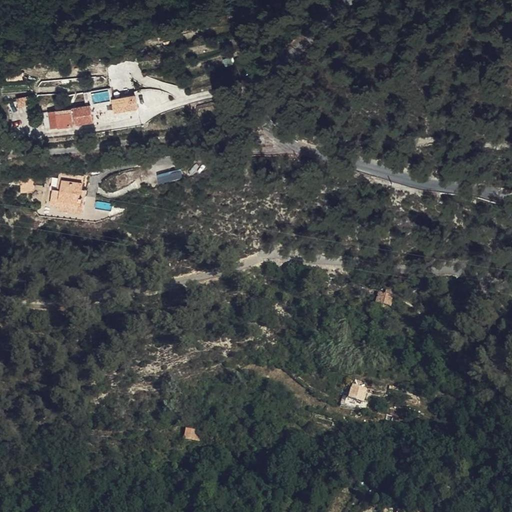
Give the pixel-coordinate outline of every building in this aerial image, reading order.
[(18,108),(27,106),(24,97),(15,100),(18,108)] [(138,109),(136,98),(114,101),(116,113),(138,109)] [(58,114),(57,110),(44,112),(47,131),(95,123),(92,106),(73,109),(72,111),(64,112),(64,111),(59,111),(60,114),(58,114)] [(180,171),(156,174),(157,183),(181,180),(180,171)] [(86,198),(79,197),(80,190),(82,179),(59,175),(56,191),(52,190),(50,202),(71,206),(71,209),(84,211),(86,198)] [(374,303),(381,304),(383,293),(376,291),(374,303)] [(383,293),(381,304),(389,306),(392,295),(383,293)] [(389,306),(381,304),(374,303),(372,314),(387,316),(389,306)] [(472,318),(482,320),(484,310),(475,307),(472,318)] [(380,331),(387,333),(388,328),(389,325),(381,324),(380,327),(380,331)] [(362,396),(364,387),(351,383),(349,392),(362,396)] [(214,421),(218,407),(201,403),(198,417),(214,421)] [(183,437),(200,441),(202,430),(186,426),(183,437)]
